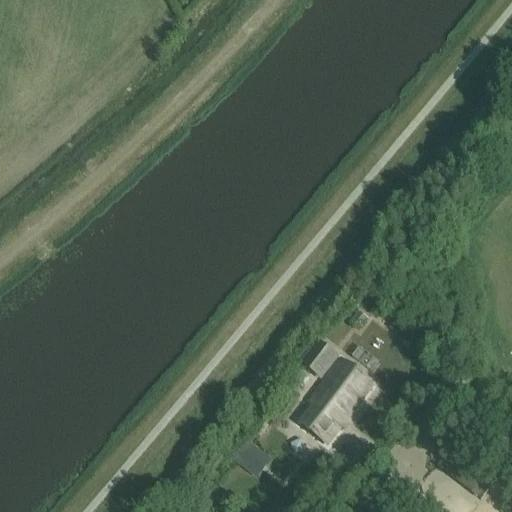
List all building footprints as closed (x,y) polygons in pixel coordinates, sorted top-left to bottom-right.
[(369,321),(357,312),(350,324),(361,333),(369,321)] [(392,336),(385,344),(409,363),(415,355),(392,336)] [(301,366),(321,381),(338,359),(318,343),(301,366)] [(341,361),(324,383),(309,402),(314,406),(300,425),(328,446),(373,385),(341,361)] [(246,444),(233,461),(257,479),(270,462),(246,444)] [(460,480),(453,489),(478,508),(485,499),(460,480)]
